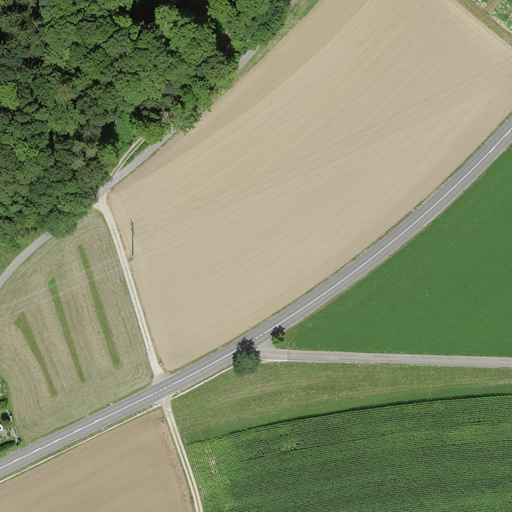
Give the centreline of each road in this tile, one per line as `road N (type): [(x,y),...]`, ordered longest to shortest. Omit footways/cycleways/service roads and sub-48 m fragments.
road 1 (tertiary): [(511,131),(337,286),(208,365),(0,467)]
road 2 (track): [(293,0),(162,145),(31,248),(0,283)]
road 3 (track): [(113,182),(121,160),(202,70),(250,0)]
road 4 (track): [(163,389),(100,193)]
road 5 (track): [(159,390),(199,511)]
